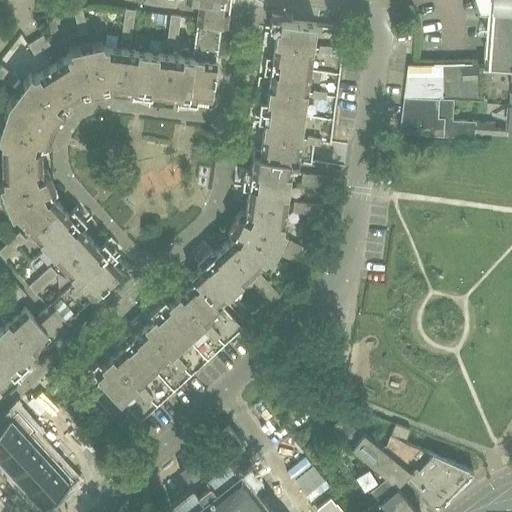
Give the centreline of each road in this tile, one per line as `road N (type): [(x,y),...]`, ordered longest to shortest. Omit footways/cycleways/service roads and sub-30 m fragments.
road 1 (residential): [(88,511),(291,329),(344,262),(379,30),(369,6),(328,0)]
road 2 (residential): [(158,272),(62,161),(64,135),(77,111),(98,104),(229,120)]
road 3 (residential): [(0,409),(158,272)]
road 4 (residential): [(158,272),(212,217),(229,120)]
road 5 (residential): [(229,120),(253,0)]
